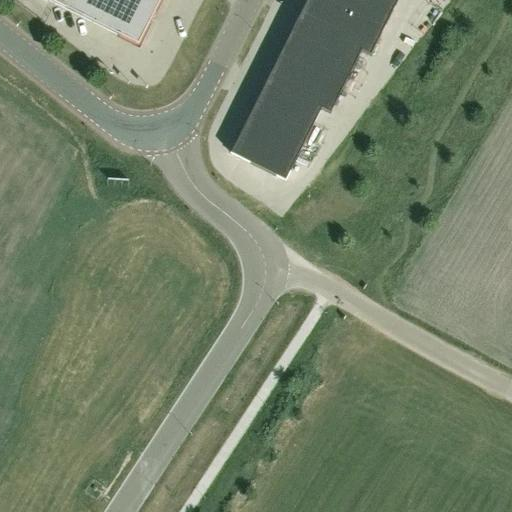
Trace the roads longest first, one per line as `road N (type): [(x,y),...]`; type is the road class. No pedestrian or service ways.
road 1 (tertiary): [(267,269),(261,300),(120,511)]
road 2 (unclassified): [(511,391),(327,288),(267,269)]
road 3 (tertiary): [(168,134),(141,138),(121,130),(0,32)]
road 4 (tertiary): [(267,269),(264,252),(189,181),(168,134)]
road 5 (tertiary): [(251,0),(191,114),(168,134)]
